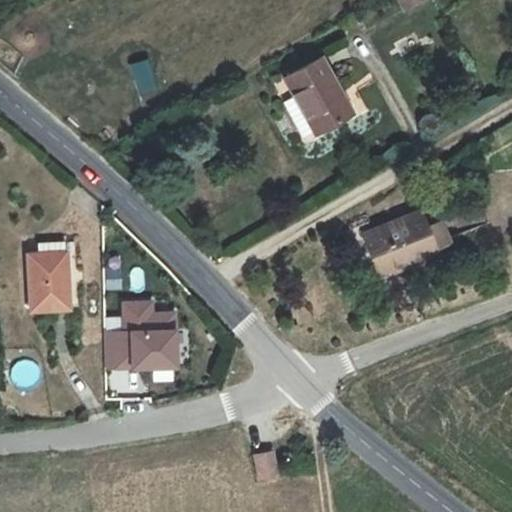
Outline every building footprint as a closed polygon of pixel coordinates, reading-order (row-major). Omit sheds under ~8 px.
[(380,38),(387,53),(429,33),(421,18),(380,38)] [(322,54),(286,73),(317,128),(353,108),(322,54)] [(147,59),(128,64),(141,107),(160,101),(147,59)] [(419,264),(439,257),(423,211),(364,232),(379,272),(417,258),(419,264)] [(430,224),(438,250),(451,246),(443,220),(430,224)] [(31,317),(72,314),(69,252),(25,255),(31,317)] [(154,299),(120,301),(121,330),(105,332),(108,370),(130,371),(130,374),(178,372),(179,333),(177,310),(154,313),(154,299)] [(257,481),(278,479),(275,455),(254,457),(257,481)]
